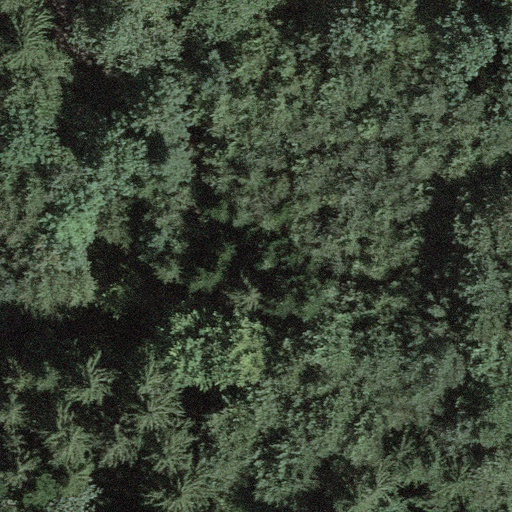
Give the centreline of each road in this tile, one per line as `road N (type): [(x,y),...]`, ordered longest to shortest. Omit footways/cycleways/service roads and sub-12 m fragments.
road 1 (track): [(74,57),(140,283),(232,511)]
road 2 (track): [(54,0),(74,57),(252,0)]
